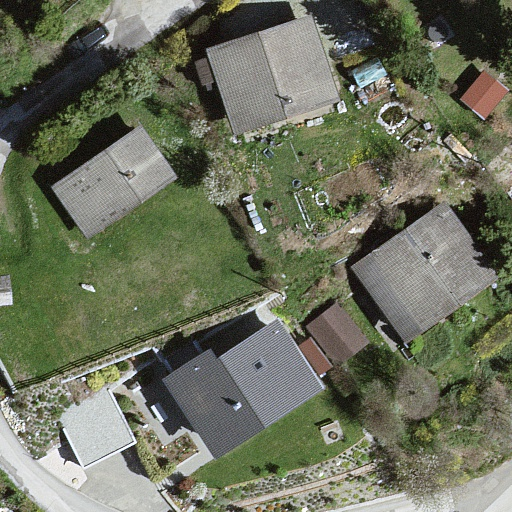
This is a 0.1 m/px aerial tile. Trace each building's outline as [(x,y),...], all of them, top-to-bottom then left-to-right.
[(312,22),(205,51),(227,136),(337,105),(312,22)] [(135,136),(42,202),(78,251),(173,187),(135,136)] [(448,203),(352,272),(405,347),(503,278),(448,203)] [(202,348),(164,373),(212,446),(316,379),(275,317),(217,355),(202,348)] [(63,406),(82,454),(132,434),(113,386),(63,406)]
